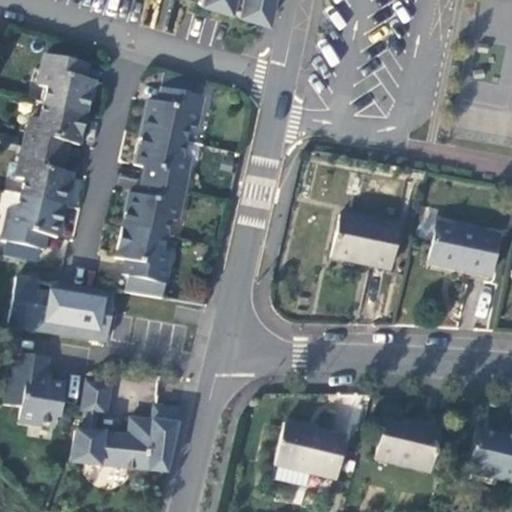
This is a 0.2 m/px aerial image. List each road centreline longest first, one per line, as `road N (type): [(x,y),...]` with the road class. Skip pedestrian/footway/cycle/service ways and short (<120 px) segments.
road 1 (tertiary): [(220,354),(511,368)]
road 2 (secondary): [(281,84),(220,354)]
road 3 (residential): [(137,42),(84,260)]
road 4 (secondary): [(220,354),(182,511)]
road 5 (residential): [(281,84),(137,42)]
road 6 (residential): [(137,42),(1,0)]
